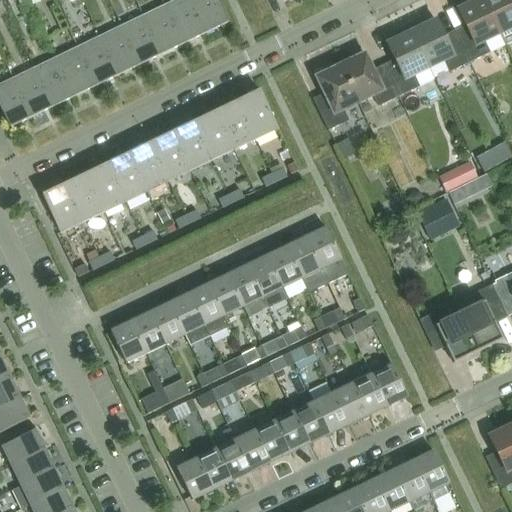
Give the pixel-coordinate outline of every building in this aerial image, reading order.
[(205,34),(188,0),(178,0),(165,7),(184,44),(205,34)] [(215,0),(188,0),(205,34),(227,24),(215,0)] [(484,42),(500,35),(482,0),(476,0),(457,9),(467,31),(456,36),(469,63),(490,53),(484,42)] [(511,0),(482,0),(500,35),(505,46),(511,42),(511,0)] [(162,55),(184,44),(165,7),(144,17),(162,55)] [(162,55),(144,17),(122,28),(140,65),(162,55)] [(456,36),(446,41),(435,20),(411,32),(429,69),(444,62),(449,73),(469,63),(456,36)] [(140,65),(122,28),(100,38),(118,76),(140,65)] [(429,69),(411,32),(386,44),(396,65),(386,70),(398,97),(419,87),(414,77),(429,69)] [(118,76),(100,38),(78,49),(97,86),(118,76)] [(57,59),(75,97),(97,86),(78,49),(77,49),(57,59)] [(364,54),(340,66),(358,104),(373,96),(378,107),(398,97),(386,70),(375,76),(364,54)] [(53,107),(75,97),(57,59),(35,70),(53,107)] [(315,104),(328,131),(348,122),(343,111),(358,104),(340,66),(315,78),(325,99),(315,104)] [(31,118),(53,107),(35,70),(13,80),(31,118)] [(0,108),(10,128),(31,118),(13,80),(0,86),(0,108)] [(238,102),(256,140),(278,129),(259,91),(238,102)] [(238,102),(216,112),(234,150),(256,140),(238,102)] [(216,112),(194,123),(212,161),(234,150),(216,112)] [(194,123),(172,133),(191,171),(212,161),(194,123)] [(172,133),(151,144),(169,182),(191,171),(172,133)] [(349,139),(337,145),(344,161),(357,155),(349,139)] [(480,155),(488,170),(511,157),(511,148),(508,140),(480,155)] [(151,144),(129,154),(147,192),(169,182),(151,144)] [(129,154),(107,165),(125,202),(147,192),(129,154)] [(293,161),(286,165),(291,175),(298,172),(293,161)] [(467,163),(437,177),(444,192),(474,178),(467,163)] [(107,165),(85,175),(104,213),(125,202),(107,165)] [(276,182),(287,177),(283,170),(272,175),(276,182)] [(85,175),(64,186),(82,223),(104,213),(85,175)] [(276,182),(272,175),(261,180),(265,188),(276,182)] [(60,234),(82,223),(64,186),(42,196),(60,234)] [(233,203),(243,198),(240,191),(229,196),(233,203)] [(411,195),(406,200),(416,208),(425,198),(420,194),(411,195)] [(233,203),(229,196),(218,201),(222,209),(233,203)] [(446,200),(417,215),(424,230),(454,215),(446,200)] [(169,221),(164,211),(157,214),(162,224),(169,221)] [(189,224),(200,219),(196,212),(186,217),(189,224)] [(189,224),(186,217),(175,222),(179,229),(189,224)] [(348,275),(325,228),(306,238),(321,270),(328,284),(348,275)] [(146,245),(157,240),(153,233),(143,238),(146,245)] [(146,245),(143,238),(132,243),(135,250),(146,245)] [(302,279),(321,270),(306,238),(286,247),(302,279)] [(282,289),(302,279),(286,247),(267,256),(282,289)] [(103,266),(114,261),(110,253),(99,259),(103,266)] [(281,289),(282,289),(267,256),(247,266),(268,310),(287,301),(281,289)] [(103,266),(99,259),(89,264),(92,271),(103,266)] [(85,265),(74,270),(78,278),(89,273),(85,265)] [(247,266),(228,275),(243,308),(244,307),(249,319),(268,310),(247,266)] [(511,273),(494,282),(508,311),(511,309),(511,273)] [(224,317),(243,308),(228,275),(208,285),(224,317)] [(229,328),(224,317),(208,285),(188,294),(209,338),(229,328)] [(475,308),(460,315),(478,352),(502,340),(492,319),(503,314),(490,287),(470,297),(475,308)] [(169,304),(184,336),(194,356),(212,347),(208,339),(209,338),(188,294),(169,304)] [(352,303),(357,314),(365,310),(359,299),(352,303)] [(165,345),(184,336),(169,304),(149,313),(165,345)] [(332,312),(337,323),(345,320),(339,309),(332,312)] [(478,352),(460,315),(445,322),(439,311),(419,321),(432,348),(443,343),(453,364),(478,352)] [(149,313),(130,322),(145,355),(165,345),(149,313)] [(372,327),(367,316),(360,320),(365,330),(372,327)] [(318,333),(325,329),(320,318),(313,322),(318,333)] [(126,364),(145,355),(130,322),(110,332),(126,364)] [(347,326),(340,329),(345,340),(353,336),(347,326)] [(299,342),(306,338),(301,328),(293,331),(281,337),(286,348),(299,342)] [(328,335),(321,338),(326,349),(333,346),(328,335)] [(279,351),(286,348),(281,337),(274,340),(261,347),(266,357),(279,351)] [(309,344),(301,348),(307,359),(314,355),(309,344)] [(259,361),(266,357),(261,347),(254,350),(259,361)] [(289,354),(282,357),(287,368),(295,365),(289,354)] [(240,370),(247,367),(242,356),(234,359),(240,370)] [(0,385),(10,380),(1,361),(0,361),(0,385)] [(269,363),(262,367),(267,378),(274,374),(269,363)] [(221,379),(228,376),(223,365),(215,369),(203,374),(209,385),(221,379)] [(407,398),(391,365),(372,375),(387,407),(407,398)] [(250,373),(243,376),(248,387),(255,383),(250,373)] [(201,389),(209,385),(203,374),(196,378),(201,389)] [(352,384),(368,416),(387,407),(372,375),(352,384)] [(0,409),(20,400),(10,380),(0,385),(0,409)] [(231,382),(224,385),(229,396),(236,393),(231,382)] [(170,404),(182,398),(189,395),(184,384),(177,387),(164,393),(170,404)] [(333,393),(348,426),(368,416),(352,384),(333,393)] [(162,389),(139,400),(147,415),(170,404),(164,393),(162,389)] [(201,409),(216,402),(211,391),(196,398),(201,409)] [(329,435),(348,426),(333,393),(313,403),(329,435)] [(0,433),(29,420),(20,400),(0,409),(0,433)] [(192,400),(185,404),(190,415),(197,411),(192,400)] [(309,445),(329,435),(313,403),(293,412),(309,445)] [(172,410),(165,413),(170,424),(178,421),(172,410)] [(274,422),(289,454),(309,445),(293,412),(274,422)] [(254,431),(270,464),(289,454),(274,422),(254,431)] [(511,424),(488,436),(498,458),(487,463),(500,490),(511,484),(511,424)] [(2,447),(12,466),(44,451),(35,431),(2,447)] [(235,441),(250,473),(270,464),(254,431),(235,441)] [(231,482),(250,473),(235,441),(215,450),(231,482)] [(211,492),(231,482),(215,450),(196,459),(211,492)] [(54,470),(44,451),(12,466),(21,486),(54,470)] [(433,452),(413,461),(428,494),(432,502),(449,494),(445,486),(449,484),(433,452)] [(192,501),(211,492),(196,459),(176,469),(192,501)] [(413,461),(394,471),(409,503),(428,494),(413,461)] [(63,490),(54,470),(21,486),(10,491),(19,511),(31,506),(63,490)] [(394,471),(374,480),(389,511),(390,511),(409,503),(394,471)] [(389,511),(374,480),(355,489),(365,511),(389,511)] [(365,511),(355,489),(335,499),(341,511),(365,511)] [(67,511),(73,510),(63,490),(31,506),(33,511),(67,511)] [(341,511),(335,499),(316,508),(317,511),(341,511)]
